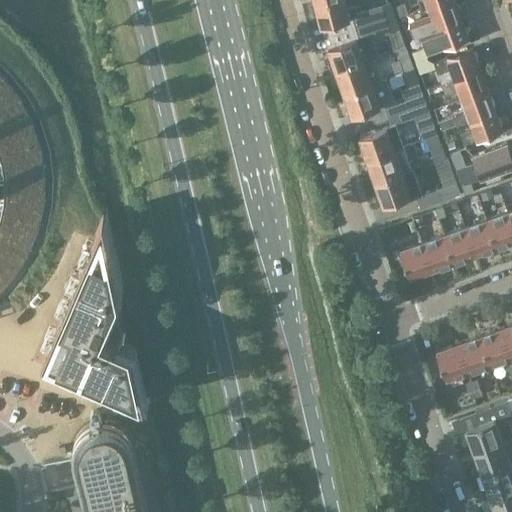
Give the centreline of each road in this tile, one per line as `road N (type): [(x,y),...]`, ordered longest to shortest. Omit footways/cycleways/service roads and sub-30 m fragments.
road 1 (primary): [(136,0),(255,511)]
road 2 (primary): [(332,511),(213,0)]
road 3 (residential): [(284,0),(389,320)]
road 4 (residential): [(389,320),(457,511)]
road 5 (residential): [(389,320),(511,279)]
